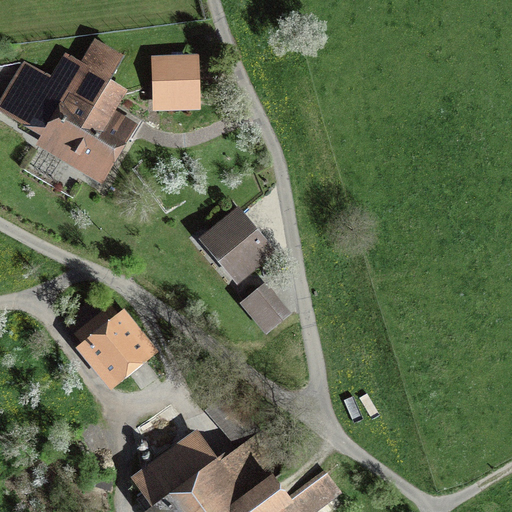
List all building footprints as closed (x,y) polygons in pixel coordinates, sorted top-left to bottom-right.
[(100,49),(84,72),(68,62),(55,83),(28,66),(1,108),(104,172),(128,134),(108,122),(111,118),(123,99),(111,91),(122,63),(100,49)] [(197,66),(161,65),(160,108),(196,109),(197,66)] [(250,206),(209,239),(245,282),(286,249),(250,206)] [(263,288),(238,310),(265,342),(290,320),(263,288)] [(172,355),(140,313),(97,346),(129,388),(172,355)] [(236,405),(141,475),(168,511),(165,511),(334,511),(358,495),(341,473),(306,499),(267,446),(236,405)] [(115,478),(95,471),(90,486),(110,493),(115,478)]
